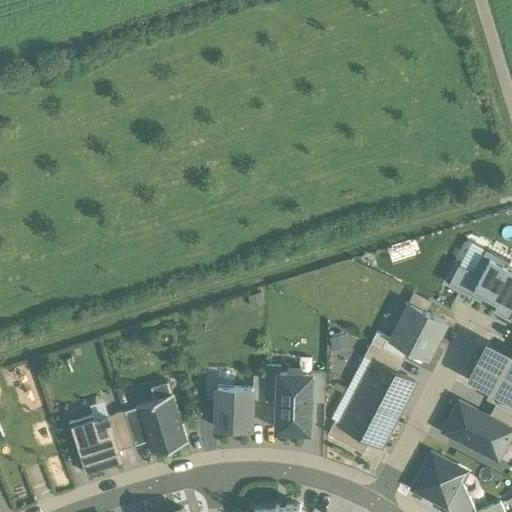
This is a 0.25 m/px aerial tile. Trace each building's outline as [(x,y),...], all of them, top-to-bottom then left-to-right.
[(474,270),(459,262),(448,283),(474,296),(477,291),(473,288),(490,256),(507,265),(510,260),(486,248),(474,270)] [(511,267),(507,265),(490,256),(473,288),(477,291),(511,308),(511,267)] [(411,303),(392,338),(409,347),(426,357),(445,321),(411,303)] [(377,330),(371,341),(403,357),(409,347),(392,338),(377,330)] [(375,359),(396,370),(403,357),(371,341),(364,355),(374,360),(375,359)] [(511,356),(489,345),(472,376),(495,388),(511,396),(511,356)] [(358,391),(397,412),(414,380),(396,370),(375,359),(374,360),(358,391)] [(279,365),(267,364),(266,394),(278,395),(279,372),(279,365)] [(312,371),(312,374),(311,400),(325,400),(326,371),(312,371)] [(312,374),(279,372),(278,395),(277,429),(310,430),(311,400),(312,374)] [(253,386),(252,398),(263,398),(265,375),(254,374),(253,386)] [(151,438),(154,451),(187,441),(168,380),(151,385),(155,397),(139,401),(140,404),(151,438)] [(253,386),(218,384),(215,427),(251,429),(252,398),(253,386)] [(511,410),(511,407),(511,396),(495,388),(489,398),(497,403),(511,410)] [(381,444),(397,412),(358,391),(341,423),(370,438),(381,444)] [(443,431),(498,459),(511,432),(511,428),(489,416),(459,401),(443,431)] [(489,416),(511,428),(511,410),(497,403),(489,416)] [(140,404),(124,409),(135,443),(151,438),(140,404)] [(124,409),(109,414),(120,448),(135,443),(124,409)] [(93,413),(69,420),(85,471),(123,459),(120,448),(109,414),(95,418),(93,413)] [(370,438),(341,423),(342,422),(335,418),(328,432),(363,451),(370,438)] [(467,470),(431,452),(413,487),(448,505),(451,511),(477,511),(478,511),(477,511),(462,480),(467,470)] [(506,511),(501,500),(477,511),(478,511),(477,511),(506,511)] [(301,503),(276,504),(276,507),(254,509),(254,511),(301,511),(301,508),(301,503)]
